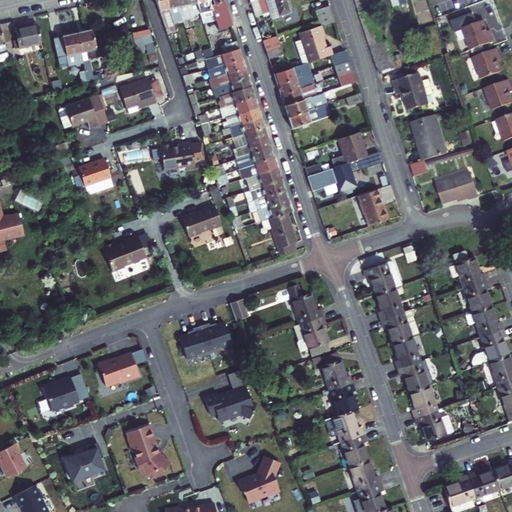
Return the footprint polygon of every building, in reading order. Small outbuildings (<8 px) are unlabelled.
[(155,0),(159,11),(169,8),(165,0),(155,0)] [(165,0),(169,8),(178,7),(175,0),(165,0)] [(211,5),(209,0),(196,3),(200,13),(202,20),(210,18),(211,21),(215,20),(214,17),(211,5)] [(255,17),(269,12),(265,0),(255,0),(250,2),(255,17)] [(265,0),(269,12),(271,19),(272,19),(279,16),(273,0),(265,0)] [(287,0),(273,0),(279,16),(291,12),(287,0)] [(224,1),(211,5),(214,17),(215,20),(218,29),(231,25),(224,1)] [(359,13),(371,9),(368,2),(356,6),(359,13)] [(200,13),(196,3),(187,5),(191,17),(195,17),(194,15),(200,13)] [(191,17),(187,5),(178,7),(182,20),(191,17)] [(318,18),(332,14),(329,6),(315,10),(318,18)] [(182,20),(178,7),(169,8),(174,23),(182,20)] [(174,23),(169,8),(159,11),(165,28),(174,24),(174,23)] [(361,20),(375,15),(372,9),(371,9),(359,13),(361,20)] [(462,29),(476,24),(472,13),(450,22),(454,32),(462,29)] [(321,26),(335,21),(332,14),(318,18),(321,26)] [(363,26),(377,22),(375,15),(361,20),(363,26)] [(483,21),(476,24),(462,29),(470,51),(494,42),(491,34),(488,35),(487,32),(483,21)] [(365,33),(379,28),(377,22),(363,26),(365,33)] [(41,43),(37,24),(24,27),(15,29),(19,48),(41,43)] [(301,40),(306,57),(308,63),(332,55),(329,47),(325,48),(322,36),(323,36),(320,26),(298,33),(301,40)] [(368,39),(381,35),(379,28),(365,33),(368,39)] [(0,62),(10,60),(0,29),(0,62)] [(76,33),(81,52),(96,49),(91,29),(76,33)] [(144,44),(153,41),(150,29),(140,32),(144,44)] [(140,32),(132,33),(138,55),(156,51),(153,41),(144,44),(140,32)] [(61,37),(66,56),(81,52),(76,33),(61,36),(61,37)] [(370,46),(383,42),(381,35),(368,39),(370,46)] [(280,47),(277,36),(262,41),(264,47),(266,52),(280,47)] [(60,65),(68,63),(66,56),(61,37),(53,39),(58,58),(58,57),(60,65)] [(300,59),(306,57),(301,40),(295,42),(300,59)] [(392,57),(386,40),(383,42),(370,46),(379,75),(396,69),(396,68),(394,62),(392,57)] [(236,41),(222,46),(224,53),(239,49),(236,41)] [(268,59),(283,54),(280,47),(266,52),(268,59)] [(205,57),(213,55),(211,48),(203,50),(205,57)] [(81,52),(83,61),(89,60),(89,59),(98,57),(96,50),(96,49),(81,52)] [(224,53),(221,54),(224,65),(242,59),(241,54),(239,49),(224,53)] [(499,56),(497,49),(472,58),(480,80),(501,72),(497,61),(496,58),(499,56)] [(194,52),(197,59),(203,57),(200,50),(194,52)] [(332,64),(347,59),(344,51),(330,56),(332,64)] [(83,61),(81,52),(66,56),(68,63),(68,65),(83,61)] [(208,69),(224,65),(221,54),(205,59),(208,69)] [(400,54),(392,57),(394,62),(400,60),(402,60),(400,54)] [(242,59),(224,65),(227,74),(245,68),(244,64),(242,59)] [(89,60),(83,61),(85,71),(87,81),(98,78),(97,75),(92,76),(89,60)] [(400,60),(394,62),(396,68),(402,66),(400,60)] [(338,76),(352,71),(350,66),(348,61),(334,66),(338,76)] [(274,74),(288,69),(286,62),(271,67),(274,74)] [(300,65),(292,68),(295,79),(310,74),(306,63),(302,65),(300,65)] [(227,74),(224,65),(208,69),(211,79),(213,78),(227,74)] [(182,75),(188,73),(186,67),(180,69),(182,75)] [(245,68),(227,74),(230,83),(248,77),(247,72),(245,68)] [(277,85),(295,79),(292,68),(288,69),(274,74),(275,80),(277,85)] [(87,81),(85,71),(79,72),(82,82),(87,81)] [(352,72),(337,77),(341,87),(356,82),(352,72)] [(185,86),(194,83),(191,73),(182,76),(185,86)] [(230,83),(227,74),(213,78),(215,85),(216,85),(217,88),(230,83)] [(310,74),(295,79),(299,90),(312,85),(313,85),(310,74)] [(428,105),(425,97),(421,82),(418,74),(393,81),(397,95),(399,94),(403,93),(406,101),(408,110),(428,105)] [(248,77),(230,83),(233,93),(251,87),(250,82),(248,77)] [(60,79),(51,81),(53,90),(62,88),(60,79)] [(136,105),(140,103),(141,107),(156,102),(154,98),(149,81),(148,79),(119,88),(126,108),(127,108),(136,105)] [(149,81),(154,98),(162,95),(157,79),(149,81)] [(281,96),(299,90),(295,79),(277,85),(279,90),(281,96)] [(421,82),(425,97),(431,95),(432,93),(429,81),(427,80),(421,82)] [(511,88),(508,80),(484,89),(492,111),(511,103),(511,100),(509,92),(508,89),(511,88)] [(233,93),(230,83),(217,88),(220,97),(222,97),(231,94),(233,93)] [(312,85),(299,90),(302,100),(315,95),(312,85)] [(468,93),(465,86),(460,88),(463,95),(468,93)] [(233,93),(231,94),(234,103),(255,97),(253,92),(251,87),(233,93)] [(284,106),(302,100),(299,90),(281,96),(282,100),(284,106)] [(192,105),(197,103),(194,93),(189,95),(192,105)] [(302,100),(306,111),(321,106),(326,105),(327,104),(323,93),(315,95),(302,100)] [(234,103),(231,94),(222,97),(223,100),(220,101),(218,102),(221,108),(222,108),(234,103)] [(349,106),(362,102),(359,94),(346,98),(349,106)] [(65,107),(72,126),(87,121),(89,128),(107,122),(104,111),(98,95),(65,107)] [(255,97),(234,103),(237,114),(258,107),(256,102),(255,97)] [(288,117),(306,111),(302,100),(284,106),(286,111),(288,117)] [(201,113),(197,103),(192,105),(195,115),(201,113)] [(234,103),(222,108),(225,118),(237,114),(234,103)] [(138,111),(136,105),(127,108),(129,114),(138,111)] [(326,105),(321,106),(325,117),(329,116),(326,105)] [(321,106),(306,111),(309,122),(325,117),(321,106)] [(65,128),(72,126),(65,107),(58,109),(65,128)] [(258,107),(237,114),(241,124),(261,117),(260,112),(258,107)] [(112,109),(104,111),(107,122),(116,119),(112,109)] [(291,128),(309,122),(306,111),(288,117),(289,122),(291,128)] [(201,124),(209,122),(207,114),(199,116),(201,124)] [(241,124),(237,114),(225,118),(227,122),(222,123),(224,129),(229,128),(241,124)] [(511,114),(495,120),(503,142),(511,138),(511,114)] [(422,161),(446,154),(435,116),(411,122),(422,161)] [(261,117),(241,124),(244,134),(265,127),(263,122),(261,117)] [(204,135),(211,133),(207,123),(201,125),(204,135)] [(241,124),(229,128),(230,133),(232,138),(244,134),(241,124)] [(265,127),(244,134),(247,144),(268,138),(266,133),(265,127)] [(466,131),(459,134),(463,146),(470,144),(466,131)] [(367,156),(358,132),(339,139),(344,155),(347,163),(367,156)] [(235,148),(247,144),(244,134),(232,138),(235,148)] [(268,138),(247,144),(251,154),(271,147),(270,143),(268,138)] [(161,158),(163,170),(185,166),(186,169),(194,168),(194,163),(204,162),(201,142),(191,144),(190,142),(176,144),(176,146),(172,147),(171,144),(159,145),(160,147),(161,158)] [(251,154),(247,144),(235,148),(238,156),(235,157),(236,159),(251,154)] [(153,160),(161,158),(160,147),(151,149),(153,160)] [(271,147),(251,154),(254,165),(275,158),(273,153),(271,147)] [(474,149),(426,162),(428,166),(475,153),(474,149)] [(378,152),(367,156),(347,163),(350,173),(382,162),(378,152)] [(254,165),(251,154),(236,159),(239,169),(254,165)] [(331,159),(334,167),(347,163),(344,155),(331,159)] [(214,166),(219,164),(216,156),(211,157),(214,166)] [(489,169),(496,166),(492,156),(484,160),(489,169)] [(63,167),(64,166),(71,164),(69,157),(60,160),(63,167)] [(84,186),(85,186),(110,178),(111,178),(104,158),(78,167),(79,170),(80,174),(84,185),(84,186)] [(275,158),(254,165),(257,175),(278,168),(276,163),(275,158)] [(507,172),(511,170),(511,165),(510,159),(503,162),(507,172)] [(414,178),(426,174),(422,161),(410,165),(414,178)] [(66,172),(74,169),(73,163),(71,164),(64,166),(66,172)] [(307,176),(320,171),(318,163),(304,168),(307,176)] [(338,189),(354,184),(350,173),(347,163),(334,167),(331,168),(336,183),(338,189)] [(216,177),(218,176),(225,174),(221,164),(212,167),(216,177)] [(257,175),(254,165),(239,169),(242,179),(245,179),(257,175)] [(278,168),(257,175),(261,187),(282,181),(280,175),(278,168)] [(315,189),(336,183),(331,168),(311,175),(315,189)] [(57,175),(53,170),(48,174),(51,179),(57,175)] [(468,200),(478,197),(470,173),(436,185),(442,205),(457,200),(467,196),(468,199),(468,200)] [(84,185),(80,174),(74,176),(77,187),(84,185)] [(225,174),(218,176),(221,186),(226,184),(228,184),(225,174)] [(204,184),(212,185),(213,176),(205,175),(204,184)] [(261,187),(257,175),(245,179),(250,191),(261,187)] [(312,190),(315,189),(311,175),(307,176),(312,190)] [(113,186),(110,178),(85,186),(88,194),(113,186)] [(282,181),(261,187),(265,197),(285,190),(284,185),(282,181)] [(265,197),(261,187),(250,191),(245,193),(248,203),(253,201),(265,197)] [(215,203),(223,200),(218,188),(210,191),(215,203)] [(368,226),(387,220),(377,189),(358,196),(361,203),(359,204),(363,214),(364,214),(368,226)] [(285,190),(265,197),(268,207),(289,201),(287,196),(285,190)] [(228,207),(234,206),(231,196),(225,198),(228,207)] [(256,211),(268,207),(265,197),(253,201),(256,211)] [(289,201),(268,207),(271,218),(286,213),(292,211),(290,206),(289,201)] [(195,212),(181,217),(188,237),(201,232),(200,231),(209,228),(209,229),(221,225),(213,205),(202,209),(202,211),(199,212),(195,213),(195,212)] [(232,218),(237,217),(234,206),(229,208),(232,218)] [(271,218),(268,207),(256,211),(260,222),(268,219),(271,218)] [(292,244),(296,242),(291,226),(286,213),(271,218),(268,219),(280,256),(295,251),(292,244)] [(0,251),(5,251),(3,240),(24,235),(18,214),(9,216),(9,215),(3,217),(0,217),(0,251)] [(235,229),(242,227),(239,216),(237,217),(232,218),(235,229)] [(329,237),(336,234),(334,227),(326,229),(329,237)] [(146,233),(137,236),(142,249),(145,257),(149,255),(147,247),(151,246),(146,233)] [(102,247),(112,272),(124,267),(124,266),(131,263),(133,264),(139,262),(140,259),(145,257),(142,249),(137,236),(137,235),(123,240),(124,243),(116,246),(115,242),(102,247)] [(416,260),(411,246),(403,248),(409,265),(416,263),(415,260),(416,260)] [(65,248),(55,252),(58,260),(68,256),(65,248)] [(465,250),(452,255),(455,263),(468,258),(466,253),(465,250)] [(468,258),(455,263),(463,288),(486,280),(483,272),(480,274),(474,257),(468,258)] [(386,263),(394,288),(401,285),(395,265),(393,263),(391,262),(388,262),(386,263)] [(375,294),(394,288),(386,263),(363,270),(366,278),(370,277),(371,281),(375,294)] [(472,312),(491,306),(485,289),(489,288),(486,280),(463,288),(472,312)] [(300,296),(296,284),(287,288),(299,324),(322,317),(319,309),(316,310),(310,293),(300,296)] [(380,320),(403,312),(394,288),(375,294),(380,308),(381,311),(378,312),(380,320)] [(242,299),(229,304),(236,321),(249,317),(242,299)] [(500,322),(497,323),(491,306),(472,312),(480,337),(503,329),(500,322)] [(413,317),(410,310),(403,312),(405,319),(413,317)] [(411,337),(405,319),(403,312),(380,320),(383,328),(387,327),(387,328),(392,343),(411,337)] [(299,324),(304,338),(308,349),(309,349),(327,343),(321,326),(324,324),(322,317),(299,324)] [(413,317),(405,319),(411,337),(418,334),(413,317)] [(180,338),(187,359),(198,356),(199,357),(210,353),(222,349),(221,348),(232,344),(225,323),(216,326),(211,328),(210,326),(209,324),(193,329),(194,331),(195,333),(189,335),(180,338)] [(294,326),(299,340),(304,338),(299,324),(294,326)] [(442,333),(437,328),(433,332),(438,337),(442,333)] [(485,351),(489,362),(508,355),(502,338),(506,337),(503,329),(480,337),(485,351)] [(420,361),(411,337),(392,343),(397,358),(398,360),(395,361),(397,369),(420,361)] [(308,349),(304,338),(299,340),(297,343),(300,352),(308,349)] [(329,351),(327,343),(309,349),(311,357),(329,351)] [(144,349),(132,353),(136,365),(148,361),(144,349)] [(473,367),(489,362),(485,351),(475,355),(473,358),(471,362),(473,367)] [(322,358),(325,365),(340,360),(337,352),(322,358)] [(111,359),(99,364),(107,386),(120,381),(120,383),(140,376),(136,365),(132,353),(120,358),(112,361),(111,359)] [(497,386),(511,381),(511,366),(508,355),(489,362),(497,386)] [(319,356),(312,359),(314,365),(321,362),(319,356)] [(346,377),(340,360),(325,365),(321,366),(329,391),(352,383),(349,375),(346,377)] [(468,364),(463,360),(458,365),(463,369),(468,364)] [(409,392),(428,386),(420,361),(397,369),(400,377),(404,376),(404,378),(409,392)] [(72,378),(80,401),(91,397),(82,374),(72,378)] [(57,383),(44,387),(53,411),(65,407),(66,409),(75,406),(74,403),(80,401),(72,378),(57,384),(57,383)] [(511,381),(497,386),(509,421),(511,420),(511,381)] [(354,391),(352,383),(329,391),(338,415),(351,411),(357,409),(351,392),(354,391)] [(156,393),(153,386),(145,390),(148,397),(150,397),(151,399),(156,397),(155,394),(156,393)] [(241,413),(251,417),(256,405),(252,403),(246,386),(233,390),(234,392),(219,397),(218,394),(205,399),(211,415),(217,413),(219,421),(241,413)] [(414,418),(437,410),(428,386),(409,392),(414,406),(415,409),(412,410),(414,418)] [(445,435),(445,434),(439,418),(437,410),(414,418),(417,426),(421,424),(421,427),(426,442),(445,435)] [(332,417),(340,442),(363,434),(360,427),(357,428),(351,411),(338,415),(332,417)] [(439,418),(445,434),(452,432),(446,416),(439,418)] [(334,444),(340,442),(332,417),(325,420),(334,444)] [(171,463),(163,455),(161,455),(159,453),(155,440),(156,440),(151,424),(128,432),(130,438),(128,438),(133,451),(134,450),(140,466),(141,467),(139,468),(149,478),(153,473),(157,477),(171,463)] [(471,432),(472,424),(464,424),(463,431),(471,432)] [(114,432),(107,428),(104,435),(111,439),(114,432)] [(366,442),(363,434),(340,442),(349,467),(368,460),(362,443),(366,442)] [(20,451),(16,443),(0,450),(0,463),(7,477),(26,467),(18,451),(20,451)] [(97,448),(101,458),(104,457),(99,443),(87,447),(89,451),(97,448)] [(293,447),(286,449),(289,460),(296,457),(293,447)] [(105,470),(101,458),(97,448),(89,451),(66,459),(73,481),(105,470)] [(274,476),(279,462),(265,457),(258,474),(250,478),(250,476),(238,481),(243,494),(244,494),(248,502),(269,494),(269,495),(280,491),(274,476)] [(499,490),(511,484),(511,459),(508,461),(509,465),(492,471),(499,490)] [(374,477),(368,460),(349,467),(357,491),(380,483),(377,476),(374,477)] [(306,480),(314,476),(311,469),(303,472),(306,480)] [(474,498),(499,490),(492,471),(475,477),(474,473),(466,476),(474,498)] [(449,507),(471,499),(474,498),(466,476),(459,478),(460,482),(443,488),(449,507)] [(383,491),(380,483),(357,491),(360,499),(355,501),(358,511),(376,511),(385,509),(379,492),(383,491)] [(35,485),(14,496),(19,507),(23,505),(25,510),(24,511),(48,511),(42,498),(43,498),(38,488),(37,489),(35,485)] [(312,505),(320,501),(316,491),(308,494),(312,505)] [(457,511),(473,506),(471,499),(449,507),(451,511),(457,511)] [(216,511),(215,503),(180,509),(180,508),(167,510),(167,511),(216,511)]
